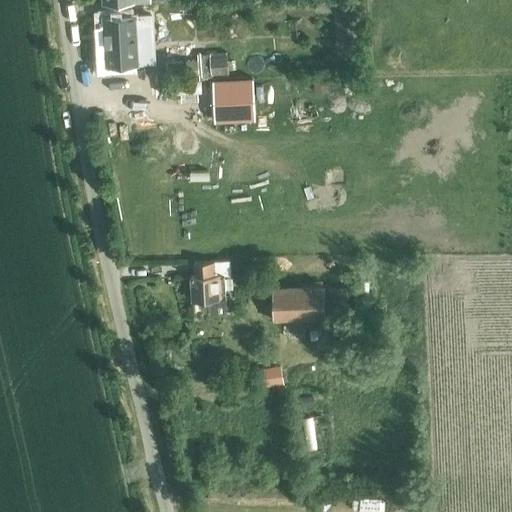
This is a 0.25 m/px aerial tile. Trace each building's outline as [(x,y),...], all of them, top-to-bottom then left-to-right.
[(151,13),(103,16),(105,64),(145,62),(144,42),(152,41),(151,13)] [(212,79),(214,119),(254,118),(252,77),(212,79)] [(239,258),(242,243),(227,240),(224,255),(239,258)] [(201,243),(200,257),(222,258),(222,244),(201,243)] [(209,313),(226,312),(224,274),(230,273),(230,259),(194,261),(194,275),(190,275),(191,299),(209,298),(209,313)] [(348,285),(325,285),(324,283),(273,284),(273,302),(264,302),(264,317),(273,317),(273,318),(306,317),(306,328),(323,327),(322,317),(325,317),(325,308),(348,308),(348,285)] [(259,367),(262,386),(284,382),(281,363),(259,367)] [(313,414),(302,416),(306,447),(317,445),(313,414)] [(364,493),(387,493),(387,480),(364,480),(364,493)]
